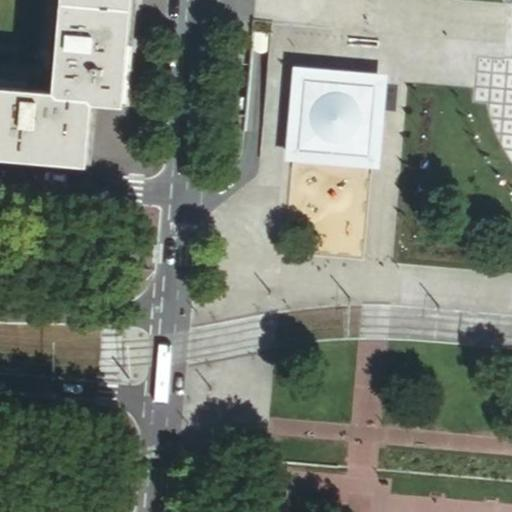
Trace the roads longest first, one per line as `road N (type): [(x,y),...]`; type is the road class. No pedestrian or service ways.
road 1 (secondary): [(202,0),(175,318)]
road 2 (tertiary): [(175,318),(0,313)]
road 3 (tertiary): [(0,384),(168,399)]
